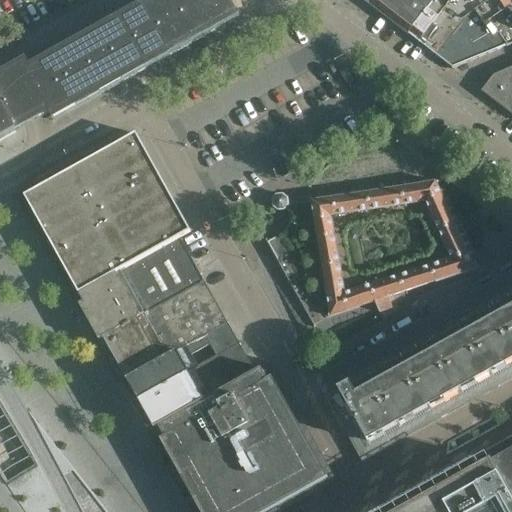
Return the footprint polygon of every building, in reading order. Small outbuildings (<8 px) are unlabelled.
[(26,74),(48,114),(53,121),(239,18),(238,17),(228,0),(160,0),(131,17),(32,72),(26,74)] [(370,0),(367,4),(378,12),(386,0),(370,0)] [(386,0),(378,12),(407,35),(420,17),(433,0),(386,0)] [(433,0),(420,17),(407,35),(418,43),(450,0),(433,0)] [(450,0),(418,43),(434,56),(461,21),(465,16),(467,14),(475,9),(487,0),(450,0)] [(452,69),(506,47),(489,20),(511,4),(511,0),(487,0),(475,9),(467,14),(465,16),(461,21),(434,56),(452,69)] [(511,4),(489,20),(506,47),(511,44),(511,4)] [(48,114),(26,74),(32,72),(28,64),(5,77),(0,79),(0,140),(30,123),(48,114)] [(511,67),(493,76),(480,91),(511,115),(511,67)] [(78,294),(180,238),(190,232),(136,134),(24,196),(78,294)] [(404,186),(407,204),(425,201),(441,194),(435,181),(404,186)] [(373,191),(375,209),(407,204),(404,186),(373,191)] [(344,214),(375,209),(373,191),(341,195),(344,214)] [(438,230),(454,223),(441,194),(425,201),(438,230)] [(330,216),(344,214),(341,195),(310,200),(310,201),(313,218),(330,216)] [(277,203),(277,206),(279,208),(281,210),(284,211),(287,211),(289,209),(291,207),(292,204),(292,201),(290,198),(287,196),(284,196),(281,197),(279,198),(278,201),(277,203)] [(318,251),(336,247),(330,216),(313,218),(318,251)] [(454,223),(438,230),(451,259),(466,252),(454,223)] [(103,337),(204,281),(180,238),(78,294),(103,337)] [(323,282),(341,279),(336,247),(318,251),(323,282)] [(439,282),(474,270),(466,252),(451,259),(433,264),(438,281),(439,282)] [(404,292),(406,292),(438,281),(433,264),(399,275),(404,292)] [(387,298),(404,292),(399,275),(382,281),(387,298)] [(329,317),(347,311),(349,310),(344,293),(341,279),(323,282),(329,317)] [(126,379),(227,323),(204,281),(103,337),(126,379)] [(344,293),(349,310),(377,301),(371,284),(344,293)] [(511,286),(346,379),(349,384),(326,397),(362,462),(511,379),(511,286)] [(404,292),(387,298),(391,308),(378,312),(383,322),(411,306),(406,292),(404,292)] [(137,400),(239,344),(227,323),(126,379),(137,400)] [(25,511),(334,511),(244,351),(21,475),(9,482),(25,511)] [(511,438),(488,452),(511,495),(511,438)] [(511,511),(511,495),(488,452),(486,453),(486,452),(477,457),(378,511),(511,511)]
